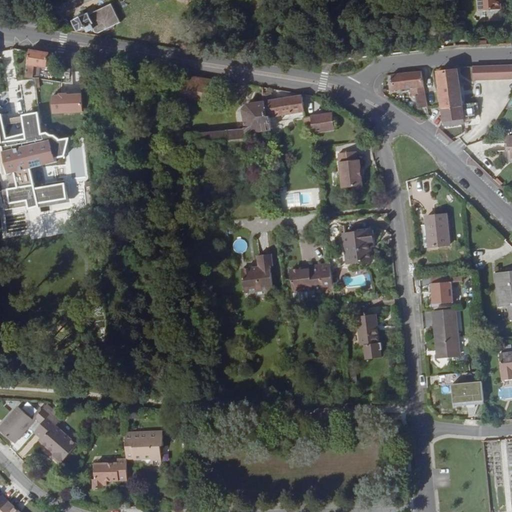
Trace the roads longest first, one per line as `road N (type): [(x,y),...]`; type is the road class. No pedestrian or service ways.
road 1 (secondary): [(348,89),(0,32)]
road 2 (residential): [(379,108),(419,428)]
road 3 (secondary): [(511,221),(432,144),(379,108)]
road 4 (tertiary): [(348,89),(378,67),(511,52)]
